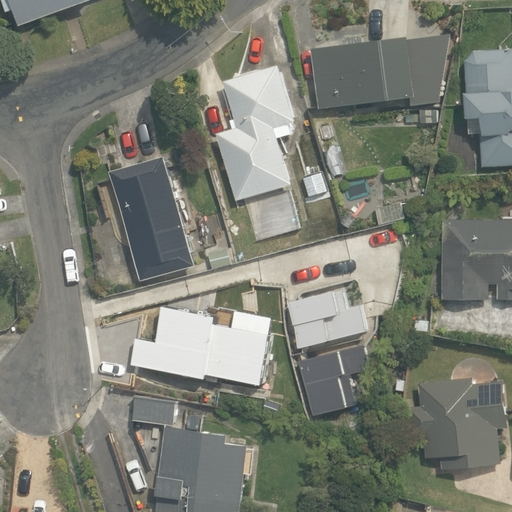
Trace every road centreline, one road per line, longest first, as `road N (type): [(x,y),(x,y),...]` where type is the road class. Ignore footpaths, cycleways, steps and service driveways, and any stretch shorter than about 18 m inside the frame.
road 1 (residential): [(24,101),(59,298),(59,348),(45,384)]
road 2 (residential): [(24,101),(87,87),(156,56),(225,0)]
